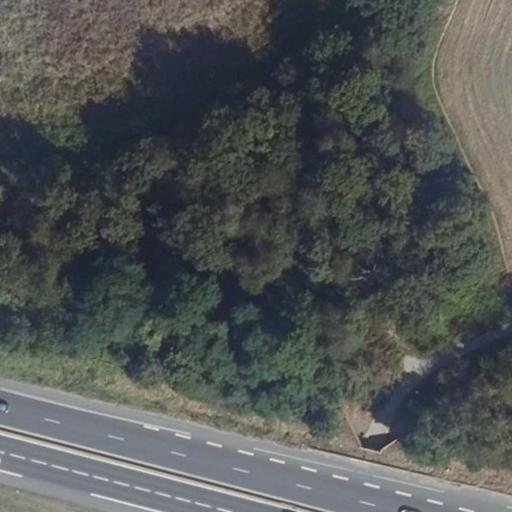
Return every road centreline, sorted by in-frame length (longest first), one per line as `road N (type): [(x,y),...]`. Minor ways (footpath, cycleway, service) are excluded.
road 1 (trunk): [(401,511),(0,406)]
road 2 (trunk): [(0,449),(238,511)]
